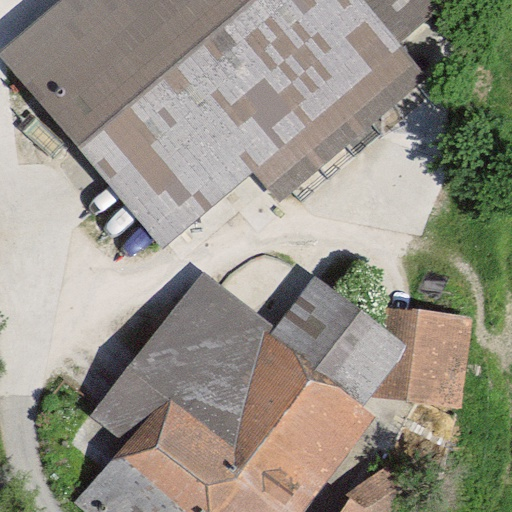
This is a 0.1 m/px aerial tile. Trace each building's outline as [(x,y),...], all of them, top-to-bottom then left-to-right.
[(248,163),(388,46),(347,0),(81,0),(11,59),(145,220),(234,146),(248,163)] [(412,0),(347,0),(388,46),(425,15),(412,0)] [(38,155),(48,160),(58,157),(64,148),(62,138),(55,131),(45,130),(36,136),(34,146),(38,155)] [(107,410),(139,436),(84,501),(96,511),(272,511),(305,476),(302,474),(357,403),(334,385),(375,332),(320,289),(279,341),(209,284),(107,410)] [(421,313),(411,399),(458,404),(467,318),(421,313)] [(384,462),(349,511),(402,511),(420,487),(384,462)]
